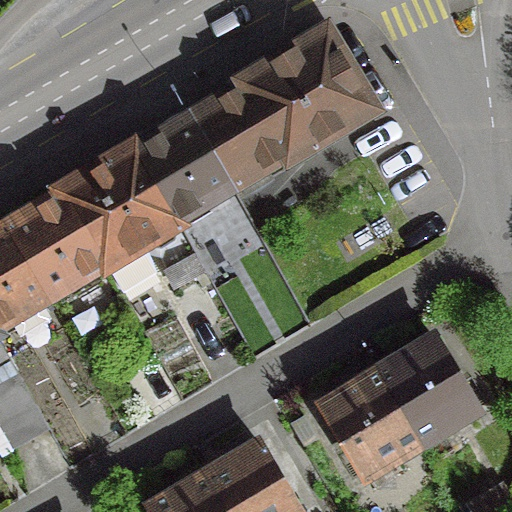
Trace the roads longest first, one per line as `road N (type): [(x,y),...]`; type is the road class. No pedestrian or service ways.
road 1 (residential): [(36,511),(511,237)]
road 2 (primary): [(0,124),(223,0)]
road 3 (residential): [(463,0),(511,182)]
